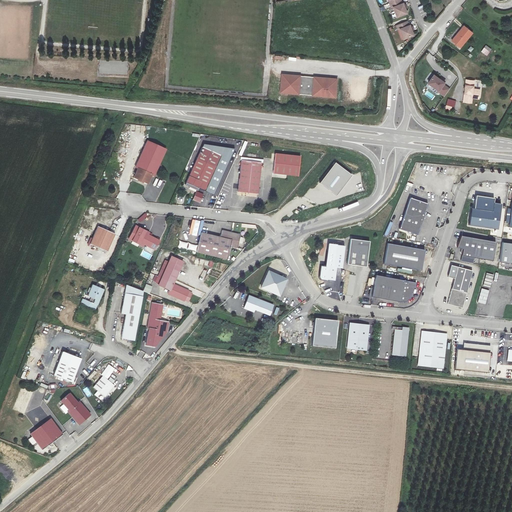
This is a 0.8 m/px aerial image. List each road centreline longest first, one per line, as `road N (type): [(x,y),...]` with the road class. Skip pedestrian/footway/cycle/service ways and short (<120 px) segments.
road 1 (unclassified): [(0,507),(104,420),(229,274),(281,239)]
road 2 (track): [(168,346),(511,387)]
road 3 (secondary): [(388,131),(129,106)]
road 4 (unclassified): [(511,178),(475,178),(463,189),(420,316)]
road 5 (unclassified): [(420,316),(329,303),(281,239)]
road 6 (residential): [(131,206),(264,221),(281,239)]
road 7 (unclassified): [(255,128),(362,149),(381,179)]
road 8 (unclassified): [(255,128),(387,135)]
road 9 (secondary): [(255,128),(386,143)]
road 10 (secondary): [(0,90),(129,106)]
road 11 (secondary): [(129,106),(255,128)]
